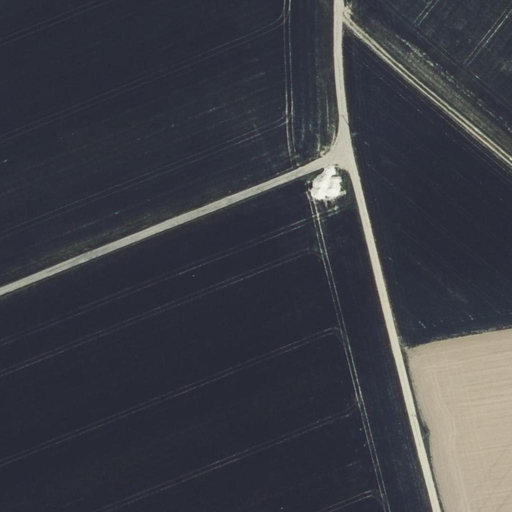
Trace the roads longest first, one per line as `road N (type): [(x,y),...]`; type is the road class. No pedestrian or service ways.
road 1 (track): [(348,150),(0,292)]
road 2 (track): [(348,150),(436,511)]
road 3 (track): [(511,164),(338,10)]
road 4 (track): [(338,0),(348,150)]
